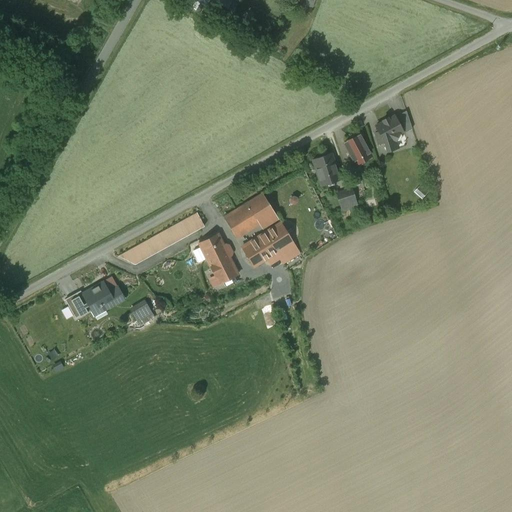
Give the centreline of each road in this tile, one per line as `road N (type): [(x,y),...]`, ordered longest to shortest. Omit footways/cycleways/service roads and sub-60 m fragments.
road 1 (unclassified): [(0,305),(511,24)]
road 2 (residential): [(0,236),(131,0)]
